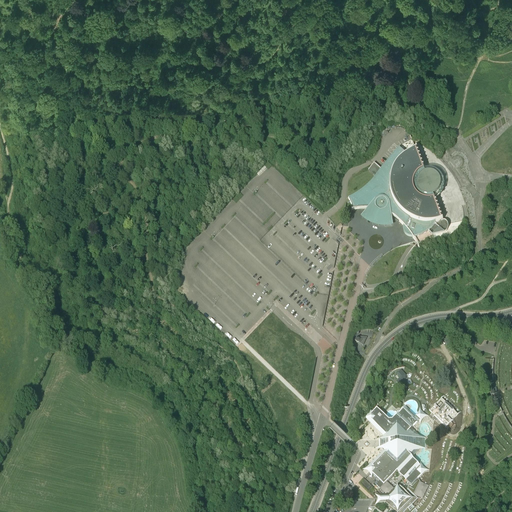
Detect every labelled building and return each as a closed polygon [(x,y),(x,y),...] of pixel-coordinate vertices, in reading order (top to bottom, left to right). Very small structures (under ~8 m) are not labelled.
[(405,155),(398,149),(381,170),(374,164),(368,171),(374,178),(373,180),(371,181),(370,183),(368,184),(367,186),(365,187),(363,189),(361,191),(359,192),(358,193),(356,194),(354,195),(352,196),(350,197),(348,198),(350,202),(351,205),(353,209),(351,209),(352,210),(357,209),(363,209),(365,209),(370,210),(373,210),(373,211),(374,212),(373,213),(374,214),(374,215),(375,215),(376,215),(377,214),(379,215),(382,215),(381,218),(381,220),(382,221),(383,222),(384,222),(385,222),(386,221),(391,217),(396,220),(397,220),(401,224),(402,225),(403,226),(403,228),(403,230),(404,233),(405,235),(407,236),(410,237),(412,237),(415,237),(419,235),(424,233),(428,231),(432,227),(435,224),(438,223),(439,222),(443,221),(437,202),(434,203),(433,200),(434,199),(436,199),(437,198),(438,197),(439,196),(440,195),(441,194),(441,192),(442,191),(442,190),(442,188),(443,187),(443,185),(442,184),(442,182),(442,181),(441,180),(441,178),(440,177),(439,176),(438,175),(437,174),(435,173),(434,173),(433,172),(431,172),(430,171),(429,171),(427,171),(426,171),(424,172),(423,172),(422,169),(424,168),(417,149),(415,150),(412,151),(411,152),(410,152),(409,153),(408,154),(406,154),(405,155)] [(367,338),(355,336),(354,338),(354,340),(363,346),(367,338)] [(455,343),(451,336),(444,340),(448,347),(455,343)] [(401,370),(396,375),(399,378),(399,379),(396,382),(401,387),(405,382),(406,376),(401,370)] [(444,396),(429,410),(445,426),(460,412),(444,396)] [(374,405),(379,410),(384,404),(380,399),(374,405)] [(393,406),(396,409),(400,408),(402,404),(398,401),(394,402),(393,406)] [(368,417),(369,417),(387,434),(387,443),(387,453),(369,471),(379,481),(376,484),(380,487),(396,471),(410,484),(418,475),(424,469),(411,456),(419,447),(421,447),(420,437),(419,437),(410,428),(418,419),(414,415),(405,407),(391,420),(388,420),(376,408),(368,417)] [(416,497),(402,511),(452,511),(458,503),(467,483),(429,481),(428,485),(418,475),(410,484),(406,488),(407,489),(416,497)] [(365,480),(362,484),(369,491),(373,487),(365,480)] [(389,508),(392,511),(402,511),(416,497),(407,489),(405,491),(400,486),(391,495),(378,495),(378,498),(378,501),(385,501),(391,506),(389,508)]
